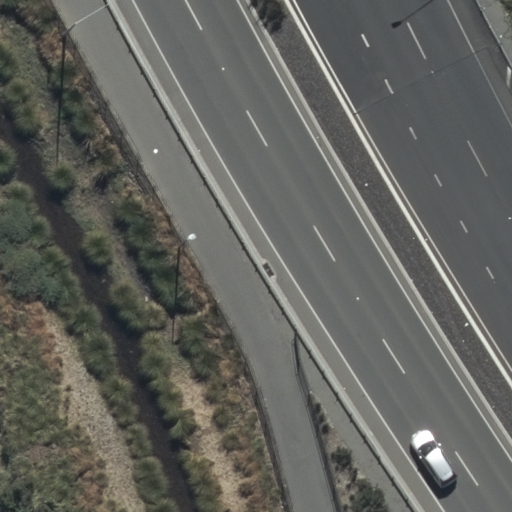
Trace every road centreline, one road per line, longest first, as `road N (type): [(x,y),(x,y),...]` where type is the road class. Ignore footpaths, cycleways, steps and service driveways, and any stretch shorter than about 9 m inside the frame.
road 1 (primary): [(497,511),(389,352),(183,0)]
road 2 (primary): [(387,0),(511,228)]
